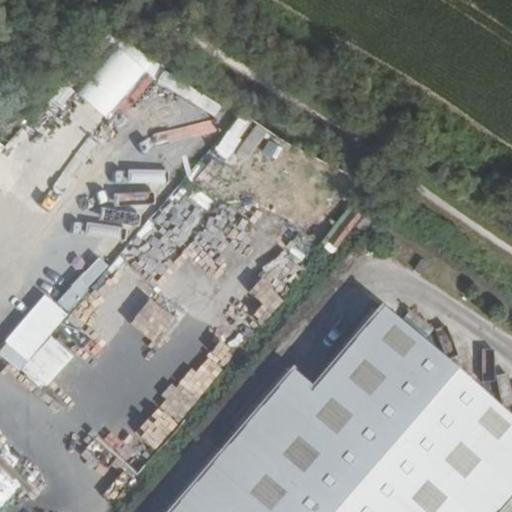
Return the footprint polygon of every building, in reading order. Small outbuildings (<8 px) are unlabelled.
[(161,80),(168,60),(108,40),(86,104),(120,116),(135,71),(161,80)] [(172,201),(198,215),(205,202),(179,188),(172,201)] [(195,237),(163,280),(181,293),(213,250),(195,237)] [(282,277),(262,295),(273,308),(315,270),(288,242),(267,261),(282,277)] [(45,296),(0,345),(0,352),(42,391),(72,357),(49,336),(67,316),(45,296)] [(288,370),(165,511),(489,511),(511,486),(511,417),(379,303),(308,387),(288,370)] [(157,398),(150,413),(165,420),(171,405),(157,398)] [(138,426),(118,449),(131,461),(151,437),(138,426)]
